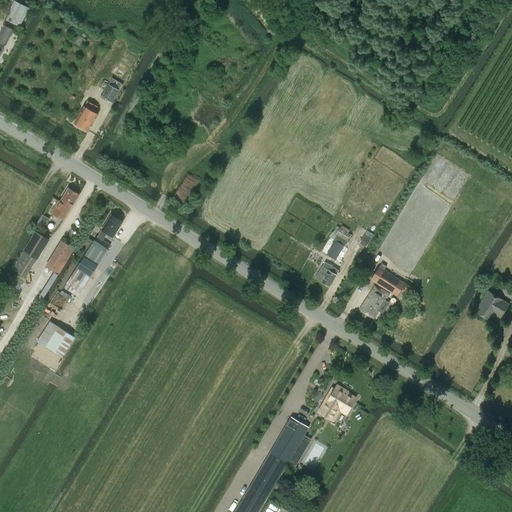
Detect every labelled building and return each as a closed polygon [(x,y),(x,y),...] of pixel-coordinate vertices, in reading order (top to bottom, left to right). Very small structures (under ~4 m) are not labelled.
[(20,27),(29,8),(14,1),(5,20),(20,27)] [(5,46),(14,29),(4,25),(0,33),(0,55),(2,51),(5,45),(5,46)] [(73,42),(82,47),(88,37),(79,31),(73,42)] [(112,102),(119,90),(109,84),(101,96),(112,102)] [(88,131),(98,114),(94,112),(97,106),(88,101),(84,106),(74,123),(78,126),(79,127),(78,128),(82,130),(84,129),(88,131)] [(60,202),(58,201),(51,212),(64,220),(79,195),(69,188),(60,202)] [(113,237),(123,222),(111,214),(97,237),(97,236),(92,244),(92,243),(83,256),(84,257),(66,283),(80,292),(110,245),(103,240),(107,233),(113,237)] [(335,240),(327,254),(334,259),(335,260),(344,246),(347,240),(351,234),(337,226),(333,232),(332,232),(329,237),(335,240)] [(50,239),(35,230),(23,251),(37,260),(50,239)] [(371,238),(366,236),(361,244),(366,246),(371,238)] [(62,241),(47,266),(60,274),(75,248),(62,241)] [(325,262),(322,266),(315,278),(329,286),(339,270),(325,262)] [(382,272),(386,266),(381,263),(377,269),(382,272)] [(382,272),(377,269),(371,280),(388,290),(391,286),(399,292),(403,285),(382,272)] [(372,290),(360,309),(374,318),(386,299),(390,293),(382,288),(381,289),(375,285),(372,290)] [(408,295),(411,290),(406,287),(403,292),(408,295)] [(502,299),(489,291),(476,312),(489,320),(494,312),(501,317),(508,305),(501,300),(502,299)] [(75,337),(50,321),(37,341),(62,358),(75,337)] [(347,413),(356,398),(336,387),(327,402),(325,401),(319,412),(330,418),(336,407),(347,413)] [(308,427),(291,417),(234,511),(258,511),(262,505),(288,462),(292,454),(308,427)] [(295,466),(300,459),(292,454),(288,462),(295,466)]
